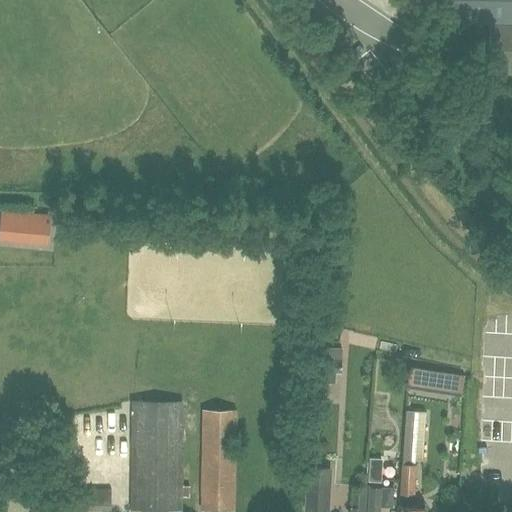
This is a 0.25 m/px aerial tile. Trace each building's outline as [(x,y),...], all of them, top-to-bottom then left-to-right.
[(511,0),(446,0),(446,22),(489,23),(488,73),(511,73),(511,0)] [(1,216),(1,221),(0,227),(0,235),(13,237),(14,217),(12,217),(1,216)] [(27,238),(47,240),(49,220),(29,218),(27,238)] [(322,349),(320,382),(334,382),(335,372),(341,373),(342,350),(322,349)] [(407,384),(421,386),(423,370),(410,368),(407,384)] [(181,511),(181,497),(181,487),(181,402),(133,402),(132,510),(181,511)] [(234,511),(235,410),(203,410),(201,511),(234,511)] [(416,464),(414,464),(403,464),(402,464),(400,494),(402,494),(401,506),(399,507),(399,511),(424,511),(424,507),(413,507),(413,496),(414,496),(416,464)] [(307,467),(305,503),(325,505),(327,468),(307,467)] [(111,511),(111,488),(70,488),(70,511),(111,511)] [(366,511),(380,511),(382,490),(368,490),(366,511)]
